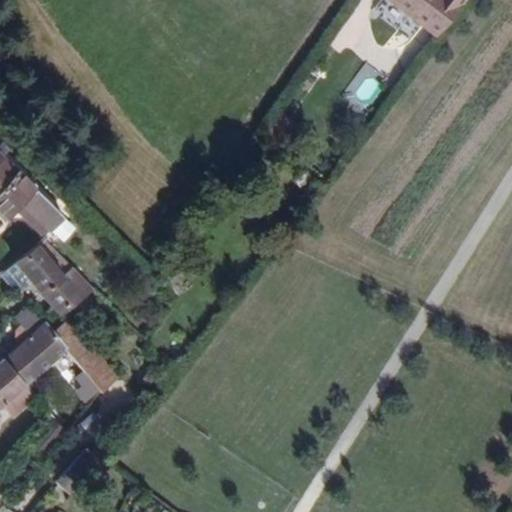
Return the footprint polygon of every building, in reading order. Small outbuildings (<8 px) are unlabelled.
[(390,0),(434,35),(460,0),(390,0)] [(5,158),(0,162),(0,212),(6,218),(16,210),(21,205),(48,232),(63,218),(5,158)] [(21,205),(16,210),(44,237),(48,232),(21,205)] [(59,314),(92,289),(43,239),(13,260),(30,280),(59,314)] [(20,289),(30,280),(13,260),(0,269),(0,277),(10,290),(16,284),(20,289)] [(32,306),(17,315),(24,327),(39,318),(32,306)] [(65,347),(100,390),(115,372),(66,318),(50,331),(65,347)] [(42,322),(2,357),(24,383),(65,347),(50,331),(42,322)] [(2,357),(0,358),(0,405),(9,416),(34,394),(24,383),(2,357)] [(48,416),(25,446),(41,458),(64,429),(48,416)] [(74,493),(102,461),(85,447),(57,479),(74,493)]
